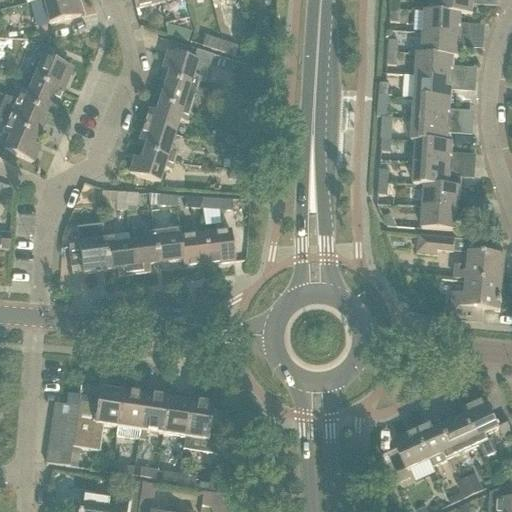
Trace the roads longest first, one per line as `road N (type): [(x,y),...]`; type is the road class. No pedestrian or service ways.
road 1 (residential): [(46,192),(91,171),(133,68),(121,14),(109,0)]
road 2 (unclassified): [(268,336),(38,318)]
road 3 (residential): [(511,206),(490,135),(495,49),(511,10)]
road 4 (tertiary): [(311,185),(321,0)]
road 5 (residential): [(31,478),(38,318)]
road 6 (tertiary): [(295,381),(309,511)]
road 7 (tertiary): [(334,511),(334,382)]
road 8 (residential): [(38,318),(46,192)]
